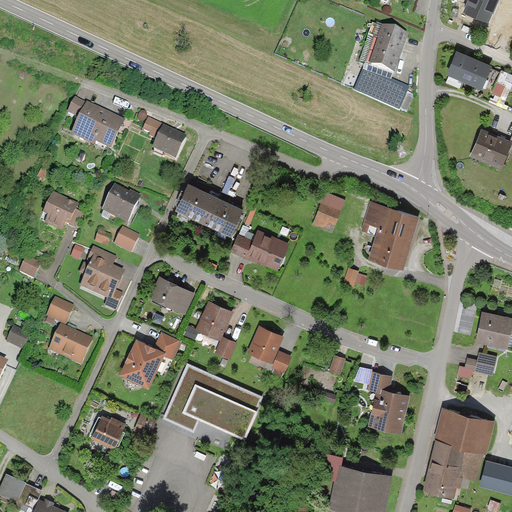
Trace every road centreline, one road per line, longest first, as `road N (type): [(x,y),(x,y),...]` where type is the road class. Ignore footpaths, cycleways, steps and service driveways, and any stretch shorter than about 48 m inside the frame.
road 1 (secondary): [(338,155),(0,0)]
road 2 (residential): [(440,364),(353,343),(151,254)]
road 3 (residential): [(46,468),(151,254)]
road 4 (residential): [(429,30),(425,148),(415,189)]
road 5 (residential): [(440,364),(401,511)]
road 6 (residential): [(208,131),(317,172),(338,155)]
road 7 (residential): [(151,254),(208,131)]
road 8 (residential): [(477,237),(463,262),(440,364)]
road 9 (residential): [(90,83),(208,131)]
